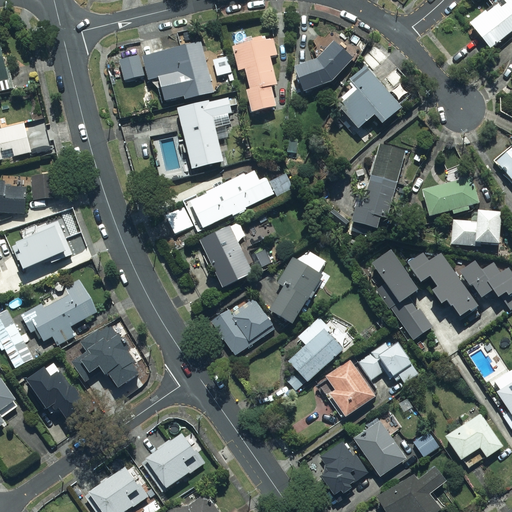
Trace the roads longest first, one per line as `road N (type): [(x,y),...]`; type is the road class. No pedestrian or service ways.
road 1 (tertiary): [(196,375),(159,318),(100,192),(63,36)]
road 2 (residential): [(0,509),(196,375)]
road 3 (tertiary): [(291,511),(196,375)]
road 4 (residential): [(63,36),(206,0)]
